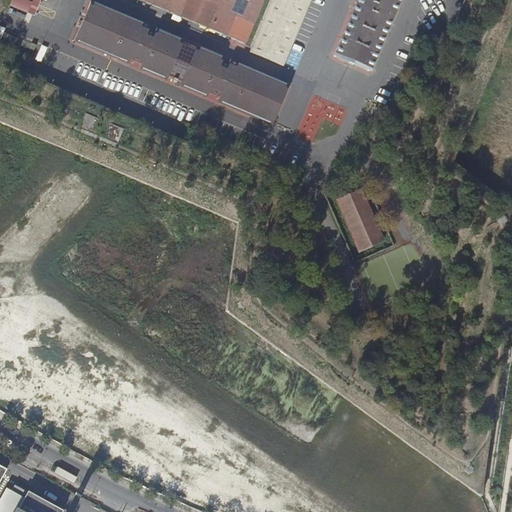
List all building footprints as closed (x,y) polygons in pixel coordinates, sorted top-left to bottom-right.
[(140,0),(245,45),(263,0),(140,0)] [(310,0),(271,0),(250,52),(282,66),(310,0)] [(399,0),(357,0),(334,56),(369,71),(399,0)] [(274,125),(289,88),(232,62),(229,67),(222,64),(224,61),(201,49),(181,40),(157,32),(156,36),(149,32),(150,28),(91,2),(76,41),(130,64),(133,59),(144,64),(142,69),(169,80),(170,77),(175,79),(173,82),(179,85),(180,82),(183,83),(181,86),(208,97),(210,92),(221,97),(219,102),(274,125)] [(369,102),(360,125),(371,129),(379,107),(369,102)] [(360,251),(383,240),(361,190),(337,201),(360,251)] [(154,232),(157,223),(147,219),(143,227),(154,232)] [(134,237),(138,228),(129,224),(125,234),(134,237)] [(155,267),(157,256),(148,254),(146,265),(155,267)] [(29,326),(26,335),(35,337),(38,329),(29,326)] [(23,355),(37,362),(42,352),(28,345),(23,355)] [(109,402),(121,389),(72,346),(65,354),(107,391),(102,396),(109,402)] [(168,373),(174,366),(164,359),(159,366),(168,373)] [(118,374),(113,380),(123,386),(127,380),(118,374)] [(122,393),(117,401),(130,409),(135,401),(122,393)] [(280,428),(275,434),(286,442),(291,437),(280,428)] [(318,452),(308,444),(302,452),(291,444),(281,457),(292,465),(298,456),(310,464),(318,452)] [(60,511),(62,510),(27,490),(26,492),(13,485),(5,501),(0,498),(0,511),(60,511)]
